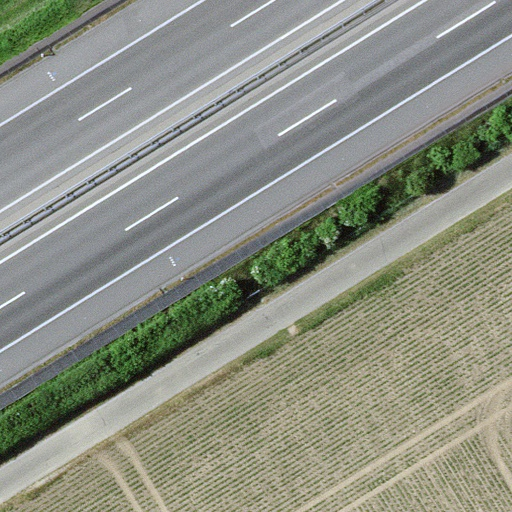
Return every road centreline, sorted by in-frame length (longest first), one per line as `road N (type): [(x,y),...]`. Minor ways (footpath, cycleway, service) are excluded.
road 1 (track): [(511,169),(0,485)]
road 2 (motorway): [(0,307),(497,0)]
road 3 (motorway): [(271,0),(0,167)]
